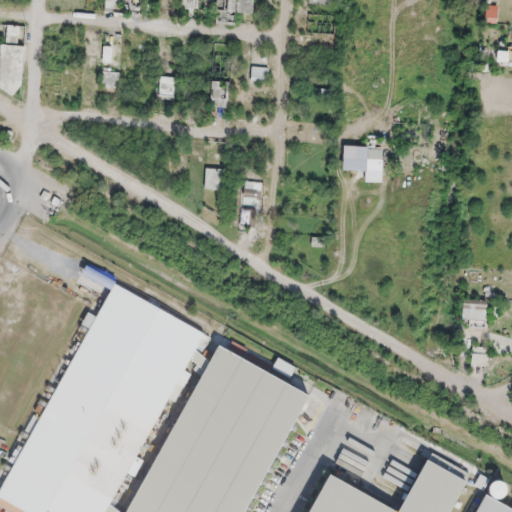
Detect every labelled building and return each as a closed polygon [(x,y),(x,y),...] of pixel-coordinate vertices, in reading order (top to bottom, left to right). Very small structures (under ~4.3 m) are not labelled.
[(168,89),(171,76),(164,75),(161,87),(168,89)] [(0,508),(8,511),(117,511),(119,509),(114,507),(137,457),(139,458),(166,399),(175,404),(190,372),(185,370),(189,361),(199,366),(204,355),(199,352),(209,330),(106,282),(0,508)] [(130,511),(245,511),(306,389),(212,344),(130,511)] [(445,511),(466,472),(429,454),(403,504),(329,466),(305,511),(445,511)] [(468,511),(511,511),(477,495),(468,511)]
